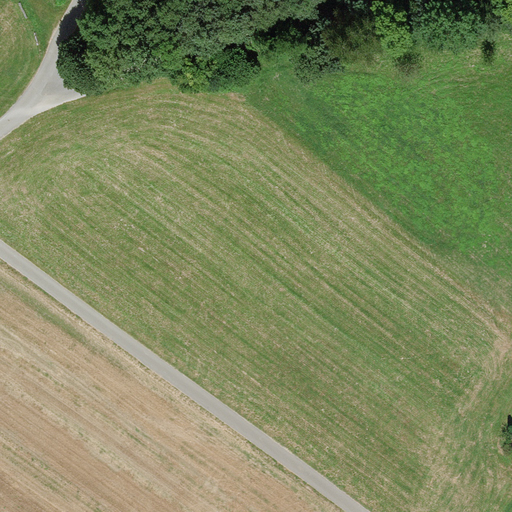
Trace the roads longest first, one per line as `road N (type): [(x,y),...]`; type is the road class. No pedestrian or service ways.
road 1 (residential): [(0,240),(354,511)]
road 2 (residential): [(0,127),(55,89),(311,0)]
